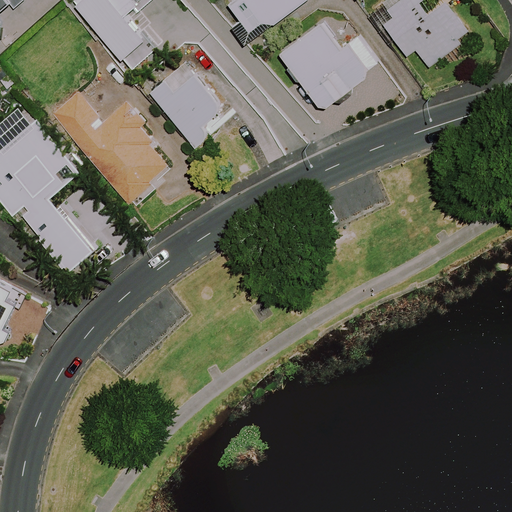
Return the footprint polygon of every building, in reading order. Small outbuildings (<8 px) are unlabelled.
[(0,0),(0,12),(10,4),(15,9),(25,0),(0,0)] [(145,4),(149,0),(73,0),(68,5),(119,61),(144,37),(128,19),(145,4)] [(236,0),(231,4),(241,17),(227,28),(241,47),(256,36),(274,23),(304,0),(236,0)] [(461,28),(439,0),(392,0),(382,7),(390,18),(381,25),(405,57),(415,50),(427,66),(452,47),(446,39),(461,28)] [(365,71),(380,61),(361,34),(342,47),(325,22),(282,51),(322,108),(368,76),(365,71)] [(221,109),(193,74),(174,90),(164,79),(149,91),(193,146),(209,133),(202,125),(221,109)] [(149,181),(169,164),(157,150),(159,148),(139,125),(144,120),(127,99),(96,124),(75,98),(55,115),(128,203),(151,184),(149,181)] [(0,202),(14,218),(20,212),(73,269),(97,247),(52,197),(82,170),(36,119),(33,123),(18,106),(0,122),(0,202)] [(21,293),(0,283),(0,324),(5,327),(21,293)]
